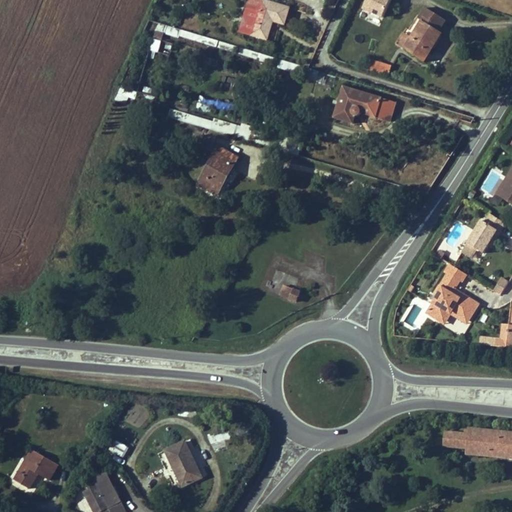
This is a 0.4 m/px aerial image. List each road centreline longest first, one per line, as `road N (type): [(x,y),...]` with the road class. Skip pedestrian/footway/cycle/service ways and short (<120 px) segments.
road 1 (secondary): [(280,351),(240,362),(0,338)]
road 2 (secondary): [(0,357),(231,380),(275,403)]
road 3 (unknown): [(492,114),(321,59),(343,0)]
road 4 (tertiary): [(511,83),(423,222)]
road 5 (secondary): [(365,421),(421,403),(511,412)]
road 6 (tertiary): [(423,222),(323,327)]
road 7 (tertiary): [(373,353),(378,307),(423,222)]
road 8 (secondary): [(511,384),(413,379),(377,362)]
